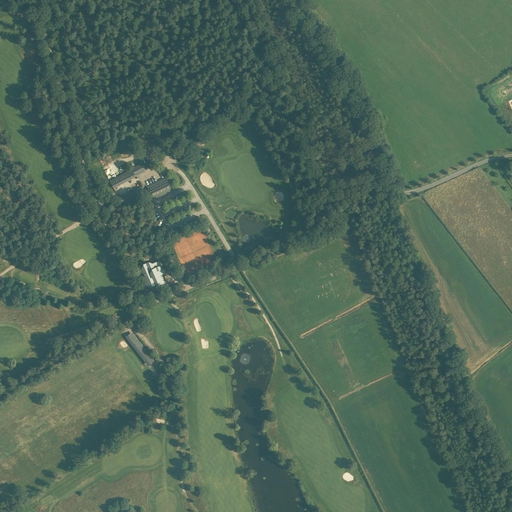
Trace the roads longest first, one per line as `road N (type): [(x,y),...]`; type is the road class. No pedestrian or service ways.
road 1 (track): [(140,306),(86,174),(34,0)]
road 2 (unclassified): [(239,266),(372,201),(511,156)]
road 3 (track): [(114,324),(0,394)]
